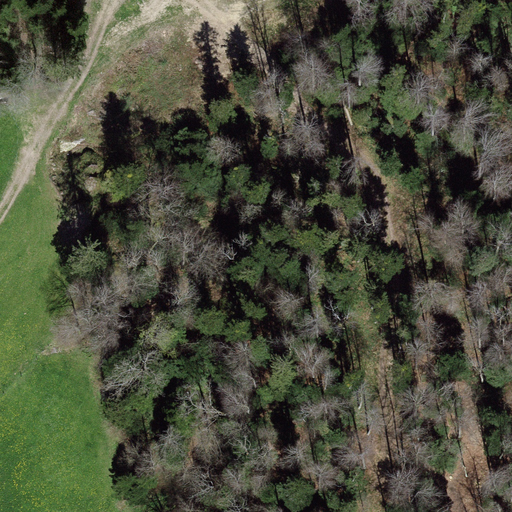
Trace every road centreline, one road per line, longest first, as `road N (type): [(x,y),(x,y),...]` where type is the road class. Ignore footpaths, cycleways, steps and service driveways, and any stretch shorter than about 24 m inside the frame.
road 1 (track): [(201,0),(317,125),(368,165),(383,192),(405,342)]
road 2 (track): [(0,212),(115,0)]
